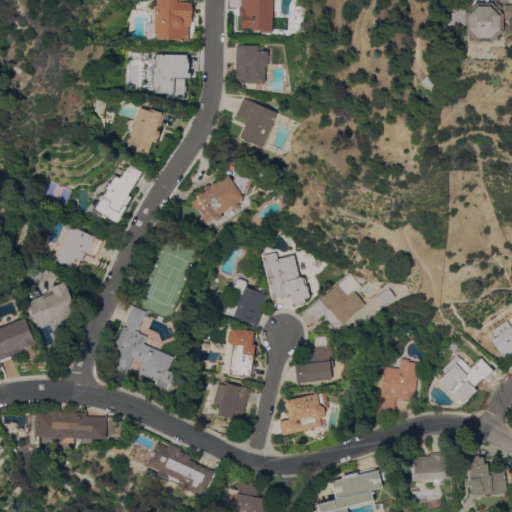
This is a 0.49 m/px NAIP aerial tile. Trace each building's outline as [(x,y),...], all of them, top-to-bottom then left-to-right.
[(155,0),(178,0),(178,2),(192,2),(191,28),(190,28),(189,42),(176,41),(176,39),(157,39),(157,35),(155,35),(155,0)] [(271,0),(271,30),(271,33),(260,33),(260,29),(240,29),(240,19),(242,19),(242,17),(238,17),(238,8),(240,8),(240,0),(271,0)] [(493,3),(504,14),(504,30),(493,41),(476,41),(466,29),(466,26),(447,26),(452,13),(455,13),(456,8),(466,8),(466,13),(477,2),(493,3)] [(511,4),(503,5),(503,19),(511,19),(511,4)] [(258,45),(258,51),(267,51),(267,66),(264,66),(264,83),(235,83),(236,45),(258,45)] [(187,55),(187,59),(189,59),(189,71),(188,71),(188,74),(190,74),(190,79),(185,79),(184,98),(172,98),(172,95),(168,95),(168,94),(155,94),(155,89),(153,89),(153,69),(155,69),(156,55),(187,55)] [(435,84),(430,89),(422,81),(427,76),(435,84)] [(276,113),(261,147),(239,137),(247,120),(235,115),(243,98),(276,113)] [(149,111),(150,110),(162,114),(156,131),(160,132),(156,143),(152,142),(148,154),(135,149),(136,146),(128,143),(140,108),(149,111)] [(255,169),(243,196),(245,198),(239,203),(240,204),(240,207),(237,209),(234,208),(233,206),(222,214),(222,216),(223,218),(219,221),(216,220),(215,218),(206,224),(202,224),(200,220),(201,217),(203,216),(200,211),(198,212),(191,201),(204,192),(202,190),(209,184),(211,186),(212,184),(214,183),(218,183),(229,175),(234,182),(242,163),(255,169)] [(118,224),(94,210),(106,190),(105,189),(109,181),(110,182),(116,173),(120,176),(125,169),(126,169),(129,165),(131,166),(131,165),(143,173),(129,195),(132,197),(132,198),(133,199),(118,224)] [(103,241),(95,258),(85,253),(81,262),(76,260),(72,269),(54,261),(70,226),(103,241)] [(276,253),(277,260),(293,256),(299,278),(304,277),(309,297),(304,298),(304,302),(292,305),(290,295),(272,299),(262,256),(276,253)] [(261,312),(263,313),(258,326),(235,317),(222,311),(226,301),(227,302),(237,274),(238,273),(240,272),(248,276),(246,281),(247,282),(247,283),(247,284),(247,285),(248,285),(247,288),(268,295),(261,312)] [(366,305),(336,330),(324,315),(315,322),(306,311),(349,274),(360,287),(354,292),(366,305)] [(64,282),(66,288),(68,288),(77,311),(67,316),(68,317),(56,322),(55,320),(37,328),(27,302),(45,295),(46,298),(54,294),(51,288),(64,282)] [(396,297),(382,307),(376,298),(389,288),(396,297)] [(140,329),(136,327),(134,330),(137,332),(137,331),(140,332),(140,333),(147,336),(146,338),(164,346),(162,351),(172,355),(168,367),(179,372),(174,386),(170,384),(167,389),(153,383),(154,380),(138,373),(139,370),(129,366),(127,371),(115,366),(122,350),(116,347),(133,306),(147,312),(140,329)] [(0,327),(26,317),(37,343),(21,350),(20,349),(10,353),(12,356),(0,361),(0,327)] [(511,354),(505,359),(491,341),(511,325),(511,354)] [(253,331),(252,344),(255,345),(253,364),(254,364),(253,377),(229,375),(232,344),(230,344),(230,342),(229,342),(228,340),(228,337),(228,334),(229,332),(231,330),(231,328),(253,331)] [(335,361),(335,367),(333,369),(332,371),(333,379),(298,383),(295,363),(312,361),(310,348),(331,345),(333,355),(330,356),(331,360),(332,359),(335,361)] [(482,382),(481,380),(473,388),(476,391),(462,405),(438,381),(447,371),(444,368),(457,355),(470,369),(480,359),(493,372),(482,382)] [(413,402),(395,399),(392,420),(371,417),(373,403),(376,404),(377,399),(379,399),(383,367),(398,369),(400,359),(409,360),(408,363),(418,364),(413,402)] [(242,422),(229,419),(229,418),(218,415),(221,405),(213,403),(219,383),(226,385),(227,383),(240,386),(240,385),(251,388),(242,422)] [(288,410),(287,410),(285,407),(285,404),(286,403),(286,401),(317,393),(317,394),(326,392),(330,409),(326,410),(325,414),(324,417),(323,418),(321,418),(323,426),(282,435),(279,421),(290,419),(288,410)] [(106,439),(91,438),(91,443),(81,443),(82,438),(74,438),(74,443),(44,442),(45,436),(35,436),(37,410),(50,410),(50,408),(61,409),(61,411),(68,411),(68,413),(71,413),(71,412),(88,412),(88,416),(107,417),(106,439)] [(129,457),(143,464),(150,449),(135,442),(129,457)] [(168,447),(170,443),(181,448),(180,451),(192,457),(191,460),(214,471),(205,492),(203,491),(201,496),(183,488),(184,486),(171,480),(170,481),(168,480),(169,479),(153,471),(154,468),(147,465),(158,443),(168,447)] [(450,452),(452,478),(444,479),(444,485),(434,485),(434,482),(426,482),(425,480),(415,481),(415,479),(412,479),(411,467),(415,467),(414,457),(432,456),(432,453),(450,452)] [(488,497),(486,497),(483,496),(482,494),(480,494),(480,495),(473,496),(473,495),(471,495),(467,457),(477,456),(478,458),(482,457),(483,464),(487,463),(488,472),(503,470),(506,493),(491,494),(488,497)] [(333,497),(329,479),(340,476),(340,475),(346,474),(346,475),(362,471),(361,470),(380,466),(386,489),(378,491),(376,496),(378,502),(363,506),(364,507),(350,510),(349,506),(347,507),(347,511),(318,511),(316,501),(333,497)] [(246,511),(247,511),(235,508),(235,507),(227,506),(230,489),(238,490),(239,482),(259,486),(257,497),(269,499),(266,511),(246,511)]
